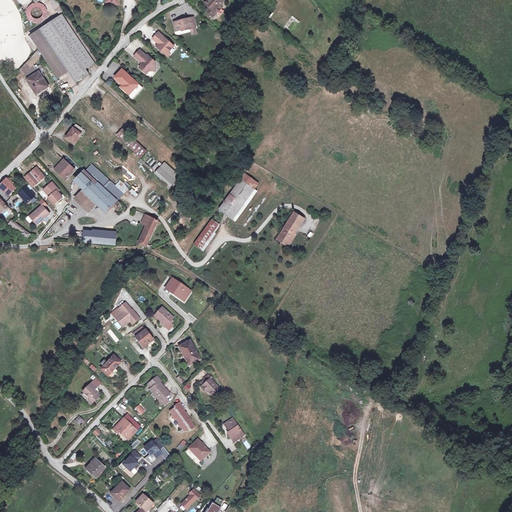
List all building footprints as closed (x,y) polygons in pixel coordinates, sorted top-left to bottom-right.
[(24,17),(41,25),(48,8),(31,0),(24,17)] [(227,0),(213,0),(213,1),(211,0),(210,0),(205,6),(209,9),(209,11),(207,14),(211,18),(213,16),(217,16),(222,10),(221,9),(226,3),(227,0)] [(98,62),(101,61),(86,37),(69,11),(66,13),(98,62)] [(98,62),(66,13),(56,19),(44,27),(72,70),(76,76),(90,68),(98,62)] [(195,29),(193,19),(173,23),(175,32),(189,29),(190,30),(195,29)] [(72,70),(44,27),(40,30),(48,43),(46,44),(65,75),(72,70)] [(40,30),(34,34),(43,47),(62,77),(65,75),(46,44),(48,43),(40,30)] [(158,44),(156,46),(167,57),(176,47),(160,31),(152,39),(158,44)] [(142,49),(136,56),(144,62),(145,63),(143,65),(142,67),(149,73),(152,70),(153,68),(157,68),(157,61),(150,54),(149,55),(142,49)] [(42,71),(47,68),(44,64),(39,67),(42,72),(42,71)] [(31,72),(34,77),(42,72),(39,67),(31,72)] [(92,72),(90,68),(76,76),(79,80),(92,72)] [(144,88),(124,69),(117,77),(125,84),(124,86),(132,94),(136,89),(140,93),(144,88)] [(42,72),(34,77),(31,79),(39,92),(46,88),(47,89),(52,85),(42,71),(42,72)] [(88,129),(80,123),(69,137),(77,143),(81,138),(82,139),(84,136),(83,135),(88,129)] [(133,135),(127,129),(125,131),(121,135),(144,156),(148,152),(150,151),(133,135)] [(78,169),(67,159),(58,168),(69,178),(78,169)] [(95,164),(88,170),(121,200),(127,194),(95,164)] [(181,178),(167,165),(164,168),(160,172),(175,185),(178,181),(181,178)] [(37,186),(48,177),(40,167),(28,176),(37,186)] [(121,200),(88,170),(79,181),(87,188),(79,197),(93,211),(101,202),(111,211),(121,200)] [(254,185),(241,175),(238,179),(251,189),(254,185)] [(14,181),(10,178),(6,183),(3,186),(13,195),(20,187),(17,184),(18,183),(15,180),(14,181)] [(238,179),(216,209),(230,219),(251,189),(238,179)] [(56,182),(47,190),(53,196),(51,198),(57,204),(66,197),(60,190),(62,189),(56,182)] [(38,195),(30,185),(22,193),(30,202),(38,195)] [(128,191),(136,197),(139,194),(131,188),(128,191)] [(3,197),(0,198),(0,202),(7,211),(12,207),(3,197)] [(46,205),(33,216),(40,225),(53,214),(46,205)] [(171,225),(179,218),(175,213),(167,220),(171,225)] [(277,237),(286,243),(301,219),(291,213),(282,227),(283,228),(277,237)] [(151,231),(156,219),(144,214),(141,220),(147,222),(139,242),(145,245),(146,243),(147,240),(151,231)] [(6,220),(7,221),(15,226),(17,223),(8,216),(6,220)] [(209,221),(192,244),(199,249),(216,225),(209,221)] [(15,226),(19,229),(20,228),(25,233),(24,233),(31,239),(32,239),(35,235),(18,222),(17,223),(15,226)] [(284,246),(286,243),(277,237),(283,228),(282,227),(274,240),(284,246)] [(119,233),(88,231),(87,241),(118,243),(119,233)] [(180,297),(184,300),(187,296),(190,298),(194,292),(175,280),(169,290),(173,293),(174,292),(181,296),(180,297)] [(131,322),(137,317),(131,309),(129,310),(128,309),(129,308),(123,301),(116,307),(119,310),(112,315),(120,325),(128,318),(131,322)] [(175,318),(164,308),(157,316),(162,321),(163,319),(165,322),(164,323),(167,327),(168,326),(171,323),(175,318)] [(143,325),(134,333),(137,337),(146,329),(143,325)] [(146,329),(137,337),(146,348),(155,340),(146,329)] [(135,339),(145,351),(147,349),(146,348),(137,337),(135,339)] [(193,340),(181,346),(186,355),(189,354),(194,363),(202,359),(193,340)] [(186,355),(191,365),(194,363),(189,354),(186,355)] [(113,356),(103,368),(111,375),(121,362),(113,356)] [(201,384),(204,386),(212,378),(209,374),(205,378),(206,379),(201,384)] [(176,378),(181,384),(184,382),(180,375),(176,378)] [(149,389),(152,392),(161,384),(158,381),(160,380),(157,376),(148,384),(151,388),(149,389)] [(222,388),(212,378),(204,386),(205,387),(203,388),(206,391),(208,390),(209,392),(214,396),(222,388)] [(169,393),(161,384),(152,392),(155,396),(157,395),(161,400),(169,393)] [(91,385),(85,392),(87,394),(92,399),(91,401),(94,404),(102,396),(96,390),(91,385)] [(161,400),(160,401),(164,406),(170,401),(165,396),(161,400)] [(192,421),(188,415),(182,419),(179,415),(181,414),(179,412),(182,409),(183,409),(178,403),(173,407),(176,410),(175,411),(173,409),(169,412),(173,416),(172,417),(175,420),(176,420),(179,423),(178,424),(181,428),(182,427),(186,431),(190,427),(192,429),(196,426),(192,421)] [(141,416),(146,411),(139,404),(135,409),(141,416)] [(188,415),(183,409),(179,412),(181,414),(179,415),(182,419),(188,415)] [(134,419),(130,415),(126,419),(130,423),(134,419)] [(82,418),(78,423),(83,427),(87,422),(82,418)] [(246,435),(234,418),(226,424),(230,430),(232,428),(233,430),(230,432),(236,442),(246,435)] [(131,440),(136,435),(126,426),(130,423),(126,419),(115,430),(120,434),(122,432),(131,440)] [(134,419),(130,423),(126,426),(136,435),(143,427),(134,419)] [(166,445),(161,437),(156,440),(155,440),(147,446),(153,454),(155,452),(159,457),(165,453),(162,449),(166,445)] [(197,450),(205,459),(206,458),(212,452),(200,440),(192,448),(196,452),(197,450)] [(247,440),(243,442),(247,449),(251,447),(247,440)] [(140,459),(145,455),(138,449),(134,453),(135,454),(129,461),(127,459),(122,465),(127,470),(130,466),(134,470),(137,466),(139,469),(143,464),(138,459),(139,458),(140,459)] [(153,463),(159,457),(155,452),(153,454),(153,453),(147,458),(153,463)] [(96,460),(87,469),(95,477),(104,468),(96,460)] [(124,481),(113,492),(121,499),(132,489),(124,481)] [(201,496),(196,490),(183,502),(189,508),(201,496)] [(144,494),(138,502),(148,511),(154,503),(144,494)] [(226,501),(220,497),(216,503),(215,502),(210,511),(209,510),(208,511),(215,511),(216,511),(215,511),(218,511),(221,509),(226,501)]
